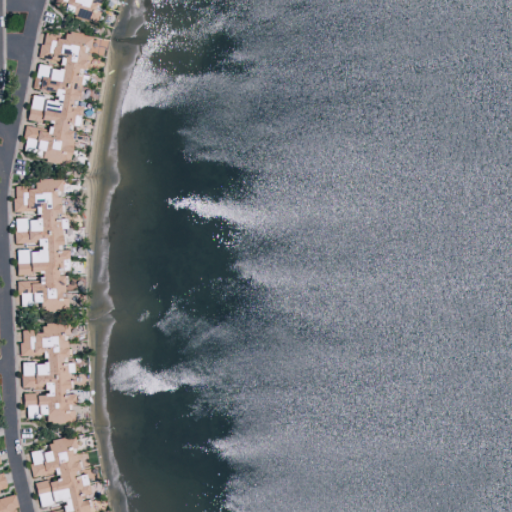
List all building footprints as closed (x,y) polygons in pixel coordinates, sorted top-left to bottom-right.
[(48,0),(46,6),(93,20),(96,11),(92,10),(95,0),(48,0)] [(66,159),(76,105),(75,105),(81,72),(83,72),(86,53),(85,53),(88,34),(61,29),(60,35),(39,31),(34,60),(28,91),(23,118),(44,121),(42,128),(23,124),(17,153),(55,160),(56,157),(66,159)] [(58,178),(29,179),(29,185),(9,185),(11,214),(10,214),(11,243),(28,242),(29,248),(12,249),(13,277),(14,277),(15,303),(28,303),(29,310),(64,309),(64,294),(60,294),(59,272),(65,272),(64,248),(59,248),(59,228),(60,228),(58,178)] [(83,511),(80,495),(86,493),(78,460),(72,461),(70,453),(66,454),(64,447),(73,445),(71,436),(23,448),(30,479),(29,480),(36,509),(36,511),(83,511)] [(0,511),(14,511),(10,495),(0,498),(0,511)]
